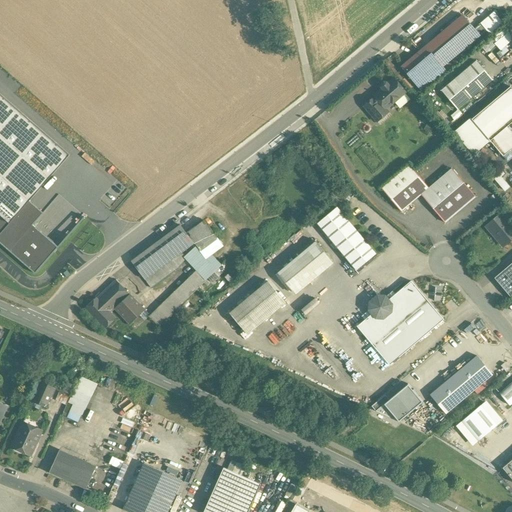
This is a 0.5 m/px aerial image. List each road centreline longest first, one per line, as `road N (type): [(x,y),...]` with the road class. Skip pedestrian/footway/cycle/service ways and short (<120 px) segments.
road 1 (tertiary): [(48,328),(438,511)]
road 2 (residential): [(48,328),(79,281),(192,193)]
road 3 (unclassified): [(313,105),(434,0)]
road 4 (unclassified): [(192,193),(313,105)]
road 5 (unknown): [(385,372),(364,395),(284,362)]
